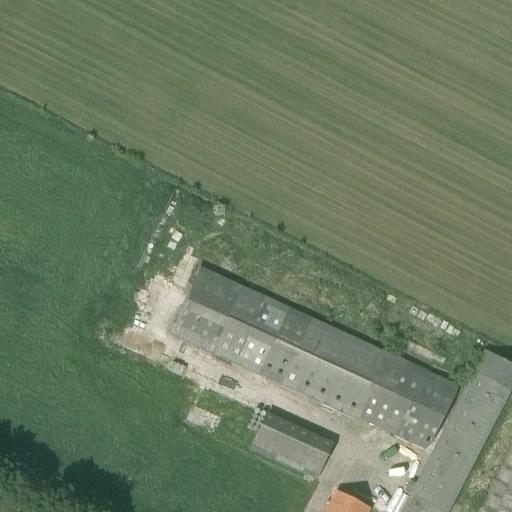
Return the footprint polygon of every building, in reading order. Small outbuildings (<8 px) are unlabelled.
[(428,373),(384,353),(384,352),(197,267),(167,333),(357,420),(357,419),(427,451),(455,386),(428,373)] [(448,511),(511,388),(511,365),(482,351),(415,484),(409,481),(403,493),(409,495),(400,511),(448,511)] [(227,413),(218,438),(234,443),(248,403),(206,389),(200,404),(227,413)] [(316,480),(332,444),(265,414),(249,450),(316,480)] [(368,511),(369,510),(334,492),(323,511),(368,511)]
